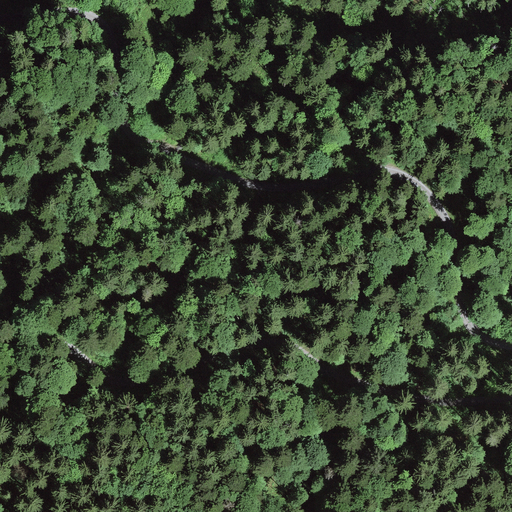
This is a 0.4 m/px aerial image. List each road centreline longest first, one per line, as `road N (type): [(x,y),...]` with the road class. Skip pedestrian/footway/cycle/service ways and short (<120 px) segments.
road 1 (track): [(511,343),(493,341),(470,323),(440,204),(419,181),(387,169),(292,187),(233,179),(133,139),(118,120),(110,42),(99,20),(66,10),(0,21)]
road 2 (track): [(511,397),(414,398),(214,324),(0,354)]
